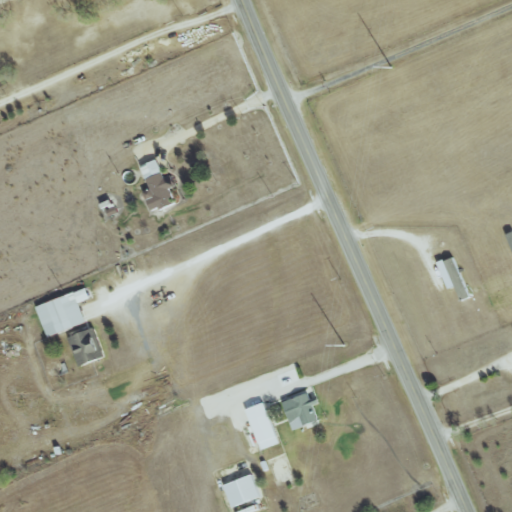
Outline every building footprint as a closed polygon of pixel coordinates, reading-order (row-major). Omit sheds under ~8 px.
[(153,213),(177,204),(171,187),(177,185),(173,175),(166,178),(159,160),(142,166),(152,191),(146,193),(153,213)] [(448,290),(458,287),(462,301),(470,299),(457,257),(439,262),(448,290)] [(49,338),(87,323),(80,303),(91,299),(87,288),(37,307),(49,338)] [(281,443),(265,403),(247,410),(263,451),(281,443)] [(226,486),(235,508),(263,498),(254,475),(226,486)]
